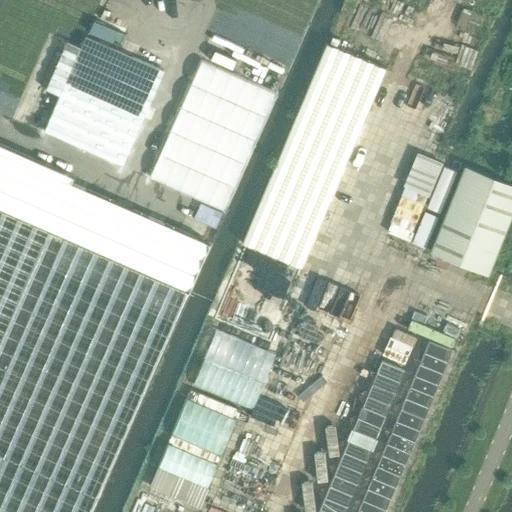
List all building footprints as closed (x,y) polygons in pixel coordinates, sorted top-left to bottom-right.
[(352,0),(345,0),(341,11),(351,15),(356,2),(352,0)] [(59,95),(44,131),(122,165),(164,71),(85,36),(81,47),(66,40),(45,89),(59,95)] [(385,68),(326,42),(241,241),(301,267),(385,68)] [(229,210),(277,94),(198,62),(150,178),(229,210)] [(409,86),(399,112),(421,121),(431,95),(409,86)] [(72,176),(0,145),(0,511),(90,511),(188,292),(187,292),(208,243),(70,182),(72,176)] [(487,275),(511,212),(511,184),(465,166),(430,253),(487,275)] [(282,301),(282,300),(282,295),(280,289),(277,284),(273,279),(268,275),(263,273),(256,271),(251,271),(244,272),(240,274),(235,277),(230,281),(226,290),(224,295),(224,301),(224,307),(227,313),(229,317),(234,322),(238,325),(244,328),(248,329),(255,329),(264,327),(270,324),(274,321),(277,317),(280,311),(282,306),(282,301)]
